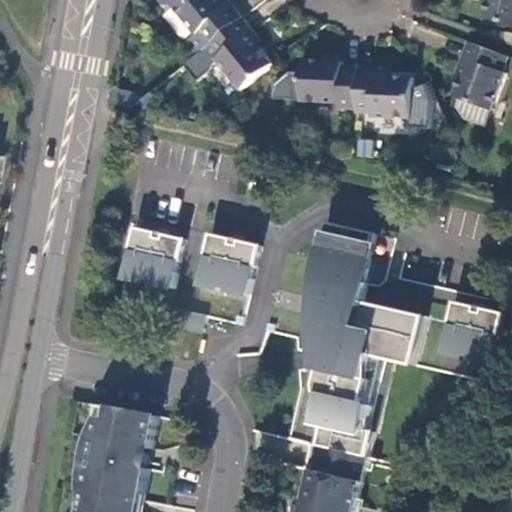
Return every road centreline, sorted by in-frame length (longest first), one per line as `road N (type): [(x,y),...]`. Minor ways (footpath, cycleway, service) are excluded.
road 1 (residential): [(41,358),(215,396),(234,437),(224,511)]
road 2 (tertiary): [(93,0),(46,249)]
road 3 (tertiary): [(46,249),(0,411)]
road 4 (tertiary): [(13,511),(41,358)]
